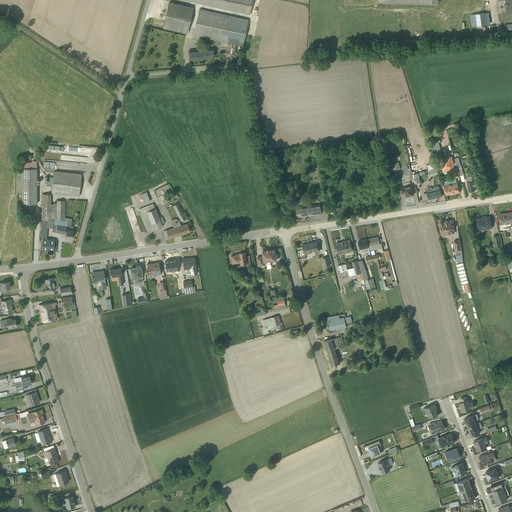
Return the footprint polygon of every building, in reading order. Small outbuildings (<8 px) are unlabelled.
[(253,0),(186,0),(250,15),(253,0)] [(511,0),(486,0),(487,0),(499,0),(505,0),(505,12),(511,11),(511,0)] [(192,7),(168,2),(163,27),(187,32),(192,7)] [(243,46),(249,19),(198,8),(191,39),(200,41),(201,37),(243,46)] [(489,12),(471,15),(473,26),(490,24),(489,12)] [(212,48),(188,50),(189,60),(213,57),(212,48)] [(511,123),(510,115),(502,117),(504,125),(511,123)] [(410,147),(407,148),(411,167),(413,177),(414,183),(420,182),(419,172),(415,173),(410,147)] [(87,161),(87,156),(60,154),(60,160),(45,158),(44,167),(64,169),(64,159),(87,161)] [(460,176),(457,167),(455,168),(451,156),(439,160),(443,172),(452,169),(455,177),(460,176)] [(457,167),(460,176),(463,175),(458,157),(455,158),(457,167)] [(37,163),(21,162),(21,204),(37,204),(37,163)] [(400,169),(398,162),(391,164),(393,171),(400,169)] [(438,173),(434,163),(427,165),(430,176),(438,173)] [(52,187),(51,193),(80,196),(82,174),(53,171),(53,177),(48,177),(47,186),(52,187)] [(474,189),(474,185),(475,184),(474,175),(473,175),(473,173),(468,174),(469,176),(467,176),(468,181),(466,182),(468,190),(474,189)] [(456,178),(442,181),(443,184),(442,185),(443,191),(445,190),(446,194),(453,192),(453,193),(459,192),(456,178)] [(411,185),(400,188),(401,193),(405,192),(406,196),(413,195),(411,185)] [(428,199),(441,196),(439,185),(433,186),(434,188),(432,188),(431,186),(427,187),(428,191),(426,191),(426,193),(423,193),(425,199),(428,199)] [(146,190),(140,192),(144,203),(150,201),(146,190)] [(50,195),(42,194),(41,239),(43,239),(42,250),(54,251),(54,239),(46,239),(47,228),(52,228),(52,232),(66,234),(65,238),(71,239),(73,226),(71,226),(71,219),(64,218),(65,200),(56,200),(56,204),(51,204),(50,195)] [(153,203),(138,209),(147,232),(162,226),(161,223),(163,222),(161,216),(158,217),(153,203)] [(186,218),(178,203),(173,206),(181,221),(186,218)] [(320,204),(295,207),(297,217),(322,213),(320,204)] [(511,222),(511,211),(499,214),(501,226),(505,228),(510,227),(511,226),(511,223),(511,222)] [(492,228),(490,216),(486,217),(486,216),(483,216),(483,217),(477,218),(479,230),(492,228)] [(165,240),(190,231),(187,223),(180,225),(178,219),(177,219),(177,218),(170,220),(173,227),(162,231),(165,240)] [(454,233),(452,220),(444,221),(443,220),(441,219),(440,220),(439,222),(441,235),(454,233)] [(377,236),(367,239),(369,250),(382,248),(381,243),(379,243),(377,236)] [(369,250),(367,239),(359,241),(361,252),(369,250)] [(463,261),(460,239),(453,240),(457,262),(463,261)] [(320,250),(317,240),(302,244),(304,254),(311,252),(311,250),(314,249),(315,251),(320,250)] [(352,251),(349,240),(336,243),(339,255),(352,251)] [(265,261),(278,259),(277,254),(276,254),(275,249),(270,250),(270,248),(267,249),(267,250),(263,251),(263,256),(256,257),(257,266),(266,264),(265,261)] [(240,254),(232,255),(233,263),(240,262),(241,265),(246,264),(246,266),(251,265),(250,255),(246,256),(245,252),(240,253),(240,254)] [(377,254),(370,255),(372,263),(375,262),(380,280),(378,280),(380,288),(387,287),(387,288),(392,287),(391,283),(384,285),(382,279),(383,279),(381,271),(386,270),(385,265),(380,266),(377,254)] [(329,256),(321,258),(323,266),(331,264),(329,256)] [(197,274),(194,257),(188,258),(189,259),(183,260),(184,270),(189,269),(190,275),(197,274)] [(363,259),(359,261),(364,279),(366,289),(375,286),(373,278),(368,279),(363,259)] [(338,265),(341,277),(356,274),(357,281),(364,279),(359,261),(352,262),(354,267),(348,268),(346,263),(338,265)] [(161,275),(158,262),(146,264),(149,276),(156,275),(156,276),(161,275)] [(140,267),(140,265),(136,266),(136,267),(129,269),(131,279),(134,279),(134,283),(142,282),(141,278),(142,278),(140,267)] [(123,286),(121,268),(110,270),(111,278),(117,277),(117,280),(118,280),(119,287),(123,286)] [(106,288),(103,271),(91,273),(93,285),(98,284),(99,290),(106,288)] [(58,288),(57,278),(45,280),(47,288),(46,288),(46,292),(55,291),(54,288),(58,288)] [(0,291),(7,290),(6,289),(10,288),(8,281),(0,283),(0,291)] [(167,298),(165,281),(160,282),(161,293),(159,294),(160,299),(167,298)] [(192,287),(192,281),(183,282),(184,288),(181,288),(182,294),(195,292),(194,287),(192,287)] [(72,294),(71,287),(59,288),(60,295),(72,294)] [(138,303),(149,301),(147,290),(143,291),(144,297),(137,298),(138,303)] [(0,297),(0,314),(4,314),(3,313),(12,312),(10,304),(12,304),(11,300),(1,301),(0,297)] [(73,297),(61,298),(62,306),(74,304),(73,297)] [(284,299),(277,301),(279,308),(286,306),(284,299)] [(39,305),(42,322),(57,319),(54,302),(39,305)] [(281,324),(279,315),(264,320),(266,326),(259,328),(261,332),(262,331),(263,335),(269,333),(268,330),(270,330),(270,329),(273,328),(273,326),(281,324)] [(327,320),(329,330),(346,327),(344,318),(343,318),(343,317),(339,318),(339,315),(328,317),(328,320),(327,320)] [(10,319),(0,321),(2,329),(7,328),(16,326),(15,319),(11,320),(10,319)] [(329,339),(324,341),(331,366),(340,363),(335,346),(339,345),(337,337),(334,338),(329,339)] [(0,382),(11,380),(10,373),(0,375),(0,382)] [(23,386),(31,384),(29,376),(21,378),(20,377),(13,379),(15,388),(23,386)] [(25,395),(28,406),(39,402),(35,389),(25,393),(25,395)] [(462,411),(470,408),(474,407),(472,401),(469,403),(466,395),(459,398),(461,401),(460,401),(462,407),(461,408),(462,411)] [(435,403),(424,408),(428,418),(438,414),(436,407),(437,407),(435,403)] [(480,407),(482,412),(493,408),(492,403),(480,407)] [(0,412),(0,417),(15,414),(14,409),(4,411),(4,412),(0,412)] [(43,413),(41,410),(27,414),(28,418),(27,418),(28,421),(29,420),(31,427),(45,422),(42,413),(43,413)] [(28,413),(27,411),(21,413),(2,417),(4,424),(17,421),(21,420),(20,418),(26,416),(26,414),(28,413)] [(464,418),(468,426),(477,423),(476,421),(478,418),(477,413),(464,418)] [(442,420),(428,425),(431,434),(445,429),(442,420)] [(468,426),(471,435),(481,432),(479,428),(483,427),(481,421),(477,423),(468,426)] [(422,429),(420,424),(411,427),(413,432),(422,429)] [(47,429),(37,432),(40,441),(39,441),(41,446),(52,442),(50,438),(51,438),(49,438),(46,429),(47,429)] [(442,448),(454,443),(451,434),(438,439),(442,448)] [(8,448),(16,445),(13,437),(5,440),(2,442),(4,449),(8,448)] [(487,447),(485,443),(487,443),(485,437),(474,441),(478,450),(487,447)] [(432,438),(422,441),(424,446),(434,442),(432,438)] [(379,440),(363,446),(365,452),(369,450),(372,457),(381,454),(378,447),(381,446),(379,440)] [(44,452),(43,452),(45,458),(43,459),(46,466),(59,462),(53,446),(43,449),(44,452)] [(460,458),(457,448),(444,453),(444,456),(444,459),(446,461),(448,462),(460,458)] [(479,457),(482,466),(492,462),(491,458),(495,457),(493,451),(479,457)] [(23,452),(16,453),(17,456),(15,456),(16,463),(25,461),(23,452)] [(392,457),(378,463),(382,473),(390,469),(389,466),(393,464),(392,460),(393,460),(392,457)] [(456,476),(466,472),(462,463),(450,468),(452,472),(454,471),(456,476)] [(495,467),(485,471),(489,480),(501,476),(499,471),(497,471),(495,467)] [(49,471),(33,476),(34,481),(42,478),(43,480),(51,477),(49,471)] [(57,487),(65,484),(65,483),(68,482),(67,477),(66,478),(65,475),(67,474),(66,475),(65,471),(53,475),(57,487)] [(471,488),(467,478),(453,484),(457,493),(459,493),(471,488)] [(493,495),(507,489),(505,484),(502,485),(501,482),(489,486),(493,495)] [(475,498),(471,488),(459,493),(461,498),(464,497),(465,500),(469,499),(470,500),(475,498)] [(507,489),(493,495),(496,503),(507,498),(506,495),(509,494),(507,489)] [(69,493),(60,495),(61,499),(62,498),(64,505),(65,505),(66,508),(75,506),(72,496),(70,496),(69,493)]
